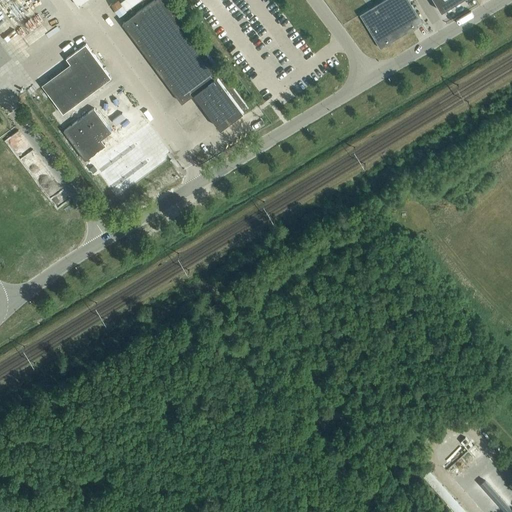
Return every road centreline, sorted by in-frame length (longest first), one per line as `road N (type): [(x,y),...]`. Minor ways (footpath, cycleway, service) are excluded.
road 1 (unclassified): [(106,239),(373,80)]
road 2 (unclassified): [(106,239),(0,95)]
road 3 (unclassified): [(373,80),(505,0)]
road 4 (unclassified): [(0,305),(106,239)]
